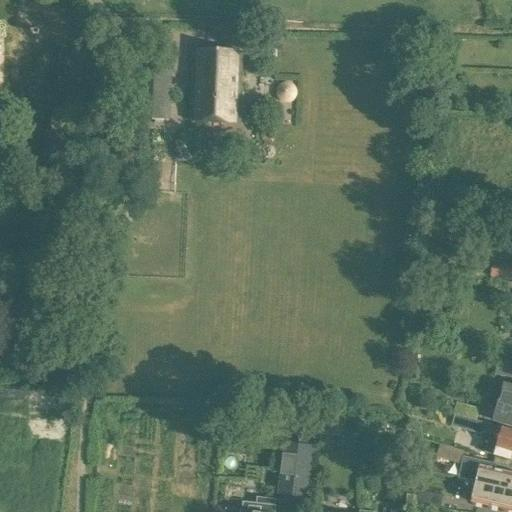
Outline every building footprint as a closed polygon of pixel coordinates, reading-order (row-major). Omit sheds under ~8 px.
[(194,50),(191,120),(239,122),(242,52),(194,50)] [(127,118),(167,119),(168,71),(129,69),(127,118)] [(511,242),(486,237),(482,257),(511,262),(511,242)] [(511,263),(494,261),(491,278),(511,281),(511,263)] [(494,373),(511,378),(511,365),(497,362),(494,373)] [(511,388),(505,386),(500,403),(511,406),(511,388)] [(511,406),(500,403),(495,419),(511,424),(511,406)] [(468,405),(464,418),(482,423),(486,410),(468,405)] [(482,423),(464,418),(455,415),(452,426),(481,435),(484,432),(490,434),(485,452),(494,455),(511,460),(511,455),(511,431),(489,425),(482,423)] [(353,421),(352,433),(365,434),(366,423),(353,421)] [(441,447),(437,460),(460,467),(464,454),(441,447)] [(313,457),(286,454),(280,493),(286,494),(286,500),(302,502),(302,496),(308,497),(313,457)] [(460,478),(476,481),(511,489),(511,473),(494,470),(495,465),(482,461),(481,466),(480,466),(479,466),(463,463),(460,478)] [(511,489),(476,481),(471,501),(511,511),(511,489)] [(416,502),(440,508),(443,496),(419,490),(416,502)] [(302,496),(302,502),(300,511),(306,511),(308,497),(302,496)] [(274,511),(276,505),(243,501),(241,511),(274,511)]
